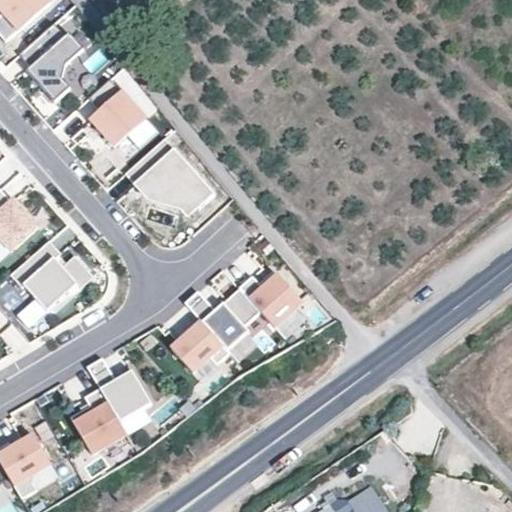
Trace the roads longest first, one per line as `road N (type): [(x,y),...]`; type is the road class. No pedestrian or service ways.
road 1 (unclassified): [(71,0),(375,365)]
road 2 (residential): [(0,108),(164,292)]
road 3 (tertiary): [(182,511),(375,365)]
road 4 (residential): [(164,292),(0,396)]
road 5 (unclassified): [(390,353),(511,469)]
road 6 (tertiary): [(390,353),(511,265)]
